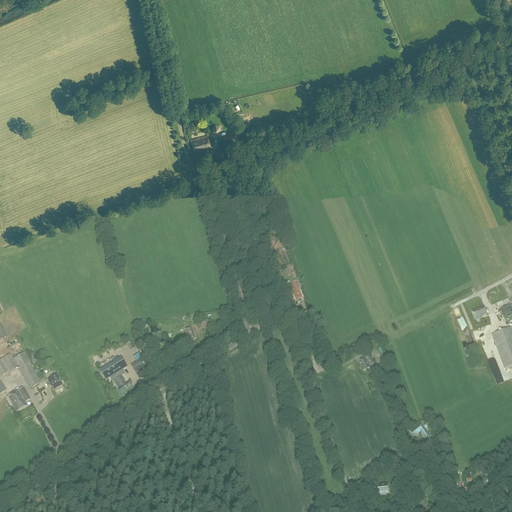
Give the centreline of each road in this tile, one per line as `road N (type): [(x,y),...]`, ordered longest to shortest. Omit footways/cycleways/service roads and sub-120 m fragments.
road 1 (tertiary): [(0,503),(245,332),(207,165),(511,38)]
road 2 (track): [(245,332),(300,306),(318,365),(311,384),(316,404),(346,483),(370,511)]
road 3 (track): [(150,0),(186,150),(207,165)]
road 4 (track): [(162,393),(203,511)]
